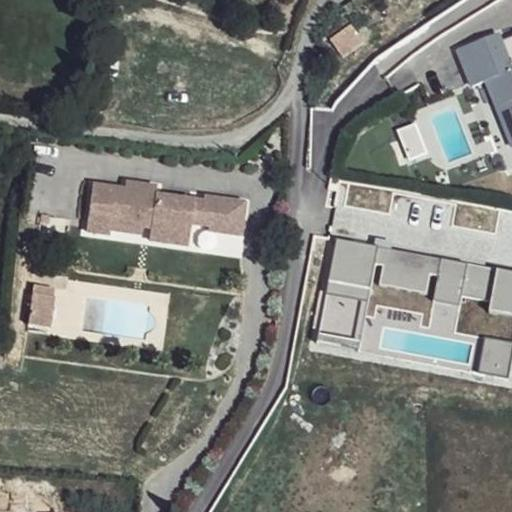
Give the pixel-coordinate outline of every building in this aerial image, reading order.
[(122,191),(89,187),(83,233),(107,236),(107,231),(108,224),(140,228),(148,229),(187,235),(189,225),(207,227),(206,232),(237,236),(242,205),(202,199),(200,203),(153,197),(152,200),(145,199),(146,188),(123,184),(122,191)] [(153,189),(146,188),(145,199),(152,200),(153,189)] [(140,228),(108,224),(107,231),(139,235),(140,228)] [(187,235),(148,229),(146,242),(186,247),(187,235)] [(511,269),(336,236),(328,277),(370,285),(374,262),(383,263),(379,282),(423,290),(427,272),(435,273),(431,296),(458,301),(460,294),(488,299),(486,307),(511,311),(511,269)] [(50,298),(30,295),(26,327),(46,329),(50,298)] [(511,341),(484,336),(478,367),(505,372),(511,341)]
